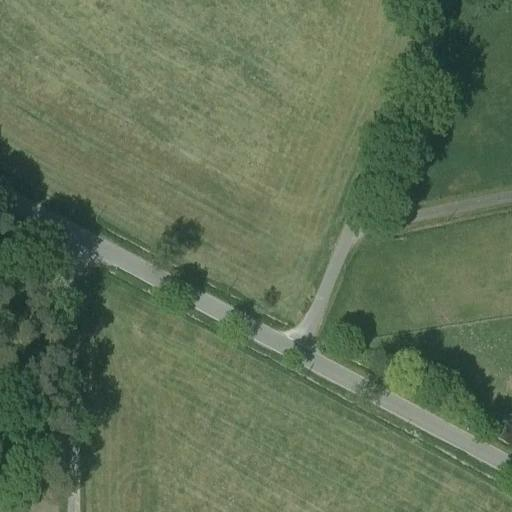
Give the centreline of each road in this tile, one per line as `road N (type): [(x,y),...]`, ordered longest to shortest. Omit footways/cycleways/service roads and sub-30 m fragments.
road 1 (unclassified): [(299,354),(446,0)]
road 2 (tertiary): [(0,192),(299,354)]
road 3 (tertiary): [(299,354),(511,469)]
